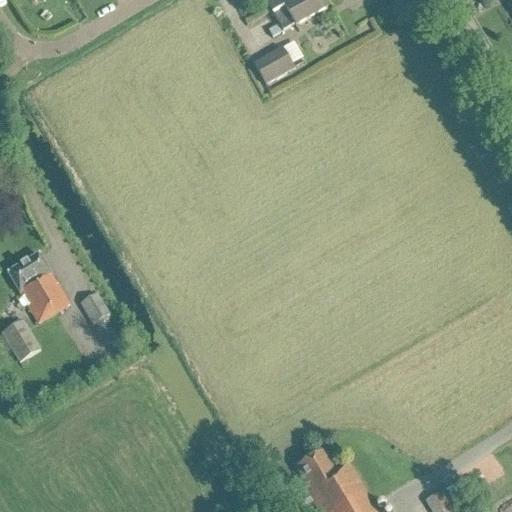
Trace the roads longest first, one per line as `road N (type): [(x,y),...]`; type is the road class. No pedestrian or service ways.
road 1 (residential): [(154,0),(32,64),(0,45)]
road 2 (tertiary): [(511,119),(439,0)]
